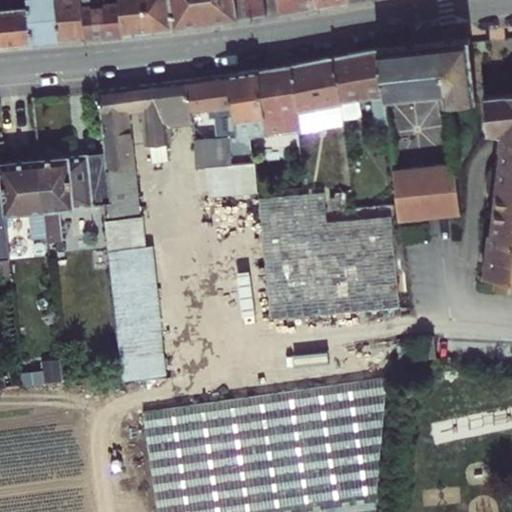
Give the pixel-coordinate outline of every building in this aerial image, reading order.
[(0,55),(40,52),(34,0),(3,0),(4,1),(17,0),(18,20),(0,21),(0,55)] [(34,0),(40,52),(68,50),(62,0),(34,0)] [(62,0),(68,50),(94,48),(88,0),(62,0)] [(127,11),(115,12),(114,0),(88,0),(94,48),(130,45),(127,11)] [(130,45),(146,44),(140,0),(131,0),(126,0),(127,11),(130,45)] [(183,40),(177,0),(140,0),(146,44),(183,40)] [(177,0),(183,40),(275,25),(270,0),(245,0),(242,1),(241,0),(177,0)] [(277,0),(279,9),(314,3),(313,0),(277,0)] [(453,116),(485,112),(478,54),(448,58),(452,110),(453,116)] [(406,116),(452,110),(448,58),(383,67),(392,148),(394,166),(411,165),(406,116)] [(384,148),(392,148),(383,67),(341,72),(346,118),(375,115),(378,144),(384,143),(384,148)] [(301,124),(346,118),(341,72),(298,78),(301,124)] [(303,144),(301,124),(298,78),(267,82),(274,147),(303,144)] [(247,149),(274,147),(267,82),(235,86),(239,121),(242,150),(236,151),(238,164),(248,162),(247,149)] [(221,124),(239,121),(235,86),(196,91),(200,126),(205,126),(207,149),(223,147),(221,124)] [(201,139),(200,126),(196,91),(149,97),(152,122),(157,161),(181,158),(179,141),(201,139)] [(137,124),(152,122),(149,97),(134,99),(137,124)] [(149,221),(137,124),(134,99),(107,102),(114,162),(117,185),(120,213),(113,214),(114,225),(149,221)] [(502,195),(511,194),(511,107),(493,110),(496,146),(507,146),(502,195)] [(0,240),(19,238),(12,172),(6,111),(0,111),(0,240)] [(303,144),(348,139),(346,118),(301,124),(303,144)] [(218,207),(261,203),(259,172),(239,174),(238,164),(236,151),(203,154),(206,182),(215,182),(218,207)] [(86,215),(113,212),(110,186),(117,185),(114,162),(80,165),(86,215)] [(68,217),(86,215),(80,165),(49,168),(58,248),(60,266),(74,265),(68,217)] [(43,250),(58,248),(49,168),(12,172),(19,238),(20,240),(29,239),(28,221),(40,220),(43,250)] [(388,224),(400,223),(395,174),(395,170),(382,171),(388,224)] [(464,232),(461,199),(460,183),(413,187),(412,172),(395,174),(400,223),(402,240),(464,232)] [(511,194),(502,195),(496,244),(494,245),(490,288),(502,289),(501,300),(511,300),(511,194)] [(117,242),(139,240),(138,230),(115,233),(117,242)] [(0,271),(23,269),(20,240),(19,238),(0,240),(0,271)] [(118,261),(141,258),(139,240),(117,242),(118,261)] [(133,386),(172,382),(159,256),(141,258),(118,261),(133,386)] [(378,511),(392,377),(151,409),(164,511),(378,511)]
